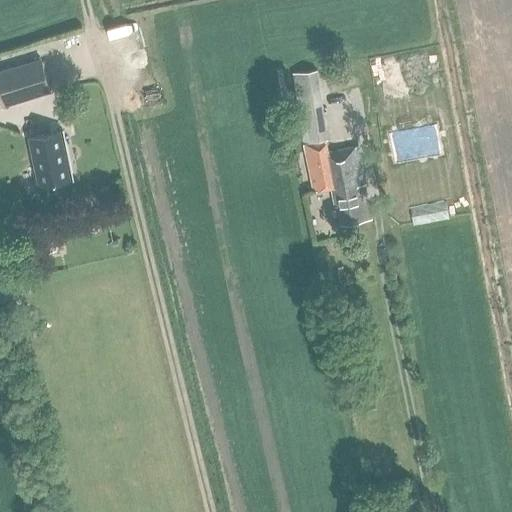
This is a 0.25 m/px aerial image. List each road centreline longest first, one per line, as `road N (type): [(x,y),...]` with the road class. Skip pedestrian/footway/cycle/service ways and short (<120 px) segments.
road 1 (unknown): [(205,511),(82,0)]
road 2 (track): [(432,511),(377,217)]
